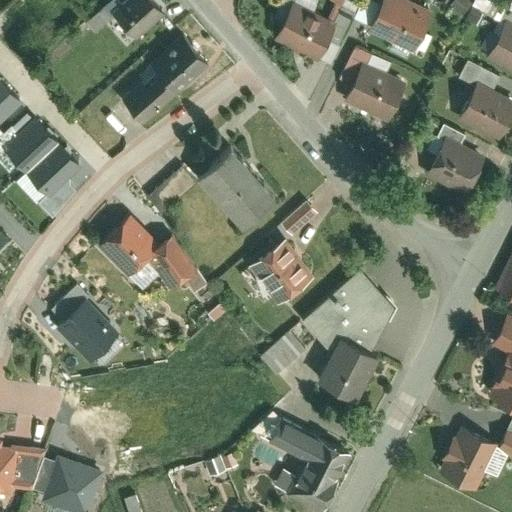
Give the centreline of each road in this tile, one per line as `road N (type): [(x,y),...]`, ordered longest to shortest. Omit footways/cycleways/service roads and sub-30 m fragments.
road 1 (residential): [(254,65),(134,154),(82,204),(19,286),(0,334)]
road 2 (residential): [(254,65),(357,174),(480,254)]
road 3 (unclassified): [(345,511),(480,254)]
